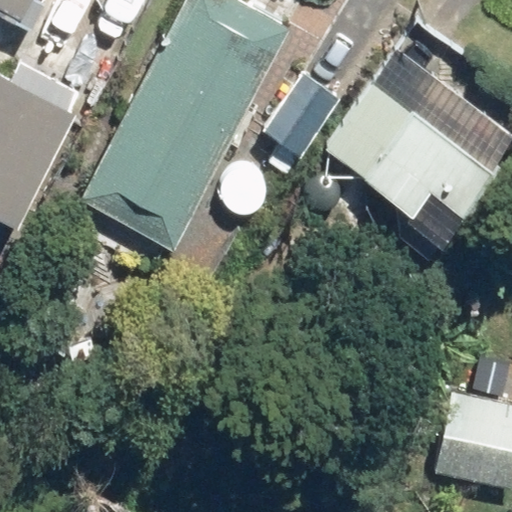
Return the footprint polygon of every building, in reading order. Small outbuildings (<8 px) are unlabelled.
[(33,0),(0,0),(0,4),(24,17),(33,0)] [(246,0),(187,0),(86,196),(180,244),(294,25),(246,0)] [(0,214),(24,226),(77,115),(68,110),(80,87),(23,59),(13,79),(0,73),(0,214)] [(511,140),(511,128),(437,74),(405,119),(375,97),(340,143),(374,168),(367,178),(418,213),(412,222),(447,246),(501,169),(496,165),(511,140)] [(303,76),(266,128),(279,137),(266,156),(290,173),(340,102),(303,76)] [(0,345),(28,361),(47,326),(19,309),(0,344),(0,345)] [(511,396),(449,385),(436,463),(511,476),(511,396)]
